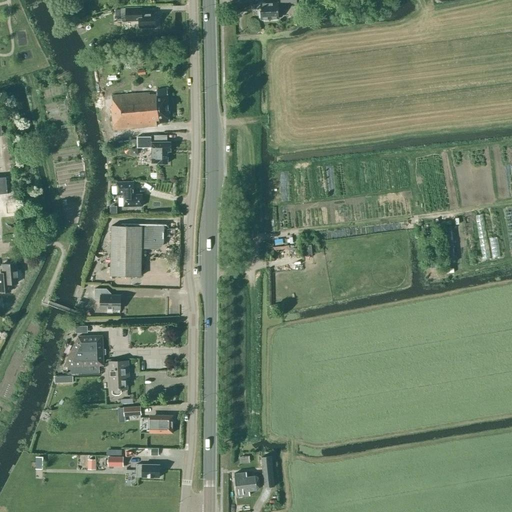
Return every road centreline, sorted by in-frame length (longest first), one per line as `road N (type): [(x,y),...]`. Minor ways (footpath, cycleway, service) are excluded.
road 1 (unclassified): [(192,0),(189,286)]
road 2 (primary): [(210,285),(208,0)]
road 3 (primary): [(208,505),(210,285)]
road 4 (unclassified): [(189,286),(184,504)]
